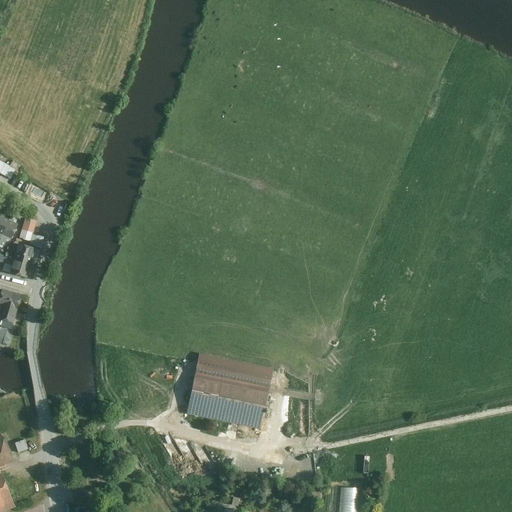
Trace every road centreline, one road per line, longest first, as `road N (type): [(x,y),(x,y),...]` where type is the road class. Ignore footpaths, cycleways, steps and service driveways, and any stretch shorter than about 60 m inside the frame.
road 1 (residential): [(59,504),(32,350),(39,289)]
road 2 (track): [(297,449),(511,409)]
road 3 (residential): [(39,289),(52,240),(48,216),(0,186)]
